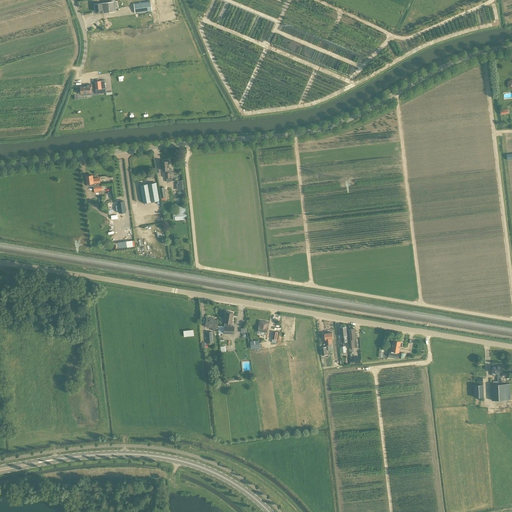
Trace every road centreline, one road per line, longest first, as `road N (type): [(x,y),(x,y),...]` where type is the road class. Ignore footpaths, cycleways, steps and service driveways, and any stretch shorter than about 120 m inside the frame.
road 1 (unclassified): [(511,46),(437,69),(326,128),(0,166)]
road 2 (unclassified): [(511,347),(0,262)]
road 3 (unknown): [(511,319),(312,285),(297,133)]
road 4 (tertiary): [(0,468),(149,455),(203,468),(269,511)]
